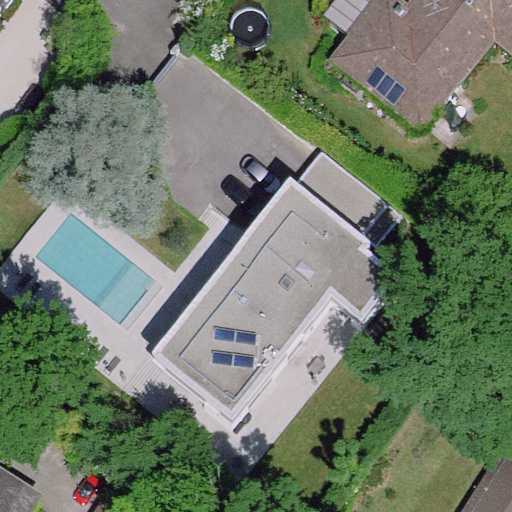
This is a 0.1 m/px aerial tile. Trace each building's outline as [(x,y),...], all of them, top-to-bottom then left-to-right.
[(387,3),(333,74),(427,145),(497,54),(511,65),(511,0),(430,0),(413,23),(387,3)] [(392,222),(316,161),(291,193),(367,254),(392,222)] [(0,195),(0,241),(22,214),(0,195)] [(390,288),(282,200),(149,361),(230,428),(331,306),(357,327),(390,288)] [(511,511),(511,469),(505,464),(474,511),(511,511)] [(0,511),(33,511),(35,509),(0,486),(0,511)]
